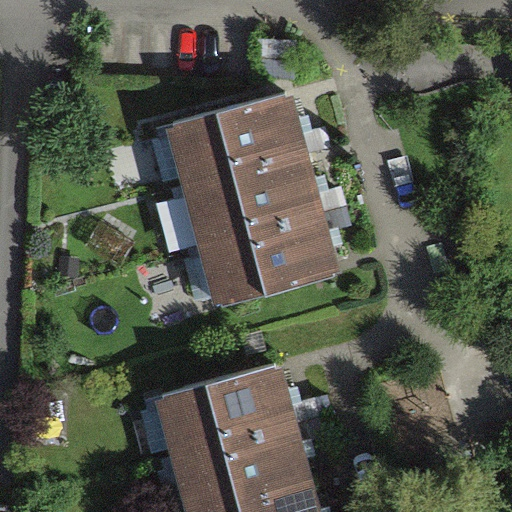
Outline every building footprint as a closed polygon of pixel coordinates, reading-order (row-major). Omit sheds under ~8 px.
[(309,154),(292,93),(173,126),(190,187),(309,154)] [(326,215),(309,154),(190,187),(207,248),(326,215)] [(342,276),(326,215),(207,248),(224,309),(342,276)] [(299,427),(282,367),(161,400),(178,460),(299,427)] [(225,511),(315,487),(299,427),(178,460),(192,511),(225,511)] [(322,511),(315,487),(225,511),(322,511)]
